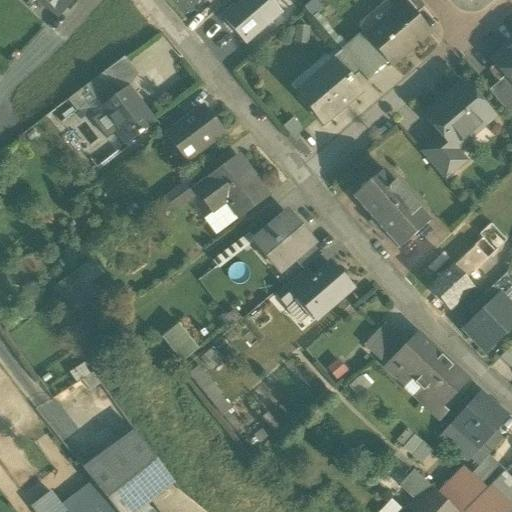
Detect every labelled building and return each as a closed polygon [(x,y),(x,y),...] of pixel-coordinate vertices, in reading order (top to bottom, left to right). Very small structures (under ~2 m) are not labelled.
[(41,0),(58,15),(71,0),(41,0)] [(267,0),(247,0),(224,20),(244,43),(279,13),(267,0)] [(313,0),(312,0),(304,8),(313,18),(322,10),(313,0)] [(399,0),(404,4),(414,17),(424,8),(417,0),(399,0)] [(388,62),(391,65),(428,34),(414,17),(404,4),(366,36),(388,62)] [(295,27),(294,44),(307,45),(308,28),(295,27)] [(366,82),(388,62),(366,36),(363,32),(341,52),(359,73),(366,82)] [(505,77),(511,84),(511,49),(508,52),(504,52),(492,62),(505,77)] [(335,65),(349,81),(359,73),(341,52),(329,61),(334,66),(335,65)] [(291,84),(300,95),(334,66),(329,61),(325,56),(291,84)] [(85,87),(101,109),(126,89),(123,85),(136,75),(123,59),(85,87)] [(300,95),(324,124),(360,94),(349,81),(335,65),(334,66),(300,95)] [(488,92),(504,110),(511,103),(511,84),(505,77),(488,92)] [(462,83),(437,104),(439,107),(464,86),(462,83)] [(441,136),(453,150),(454,149),(491,118),(489,115),(490,114),(491,110),(486,104),(482,104),(481,105),(464,86),(439,107),(437,104),(424,116),(441,136)] [(101,109),(85,87),(67,100),(76,112),(101,109)] [(127,143),(128,144),(142,134),(141,133),(155,123),(144,108),(142,110),(126,89),(101,109),(102,110),(117,130),(118,131),(120,129),(129,142),(127,143)] [(166,136),(185,162),(223,134),(203,108),(166,136)] [(117,130),(102,110),(90,119),(106,138),(117,130)] [(292,120),(282,128),(292,139),(302,131),(292,120)] [(120,129),(118,131),(127,143),(129,142),(120,129)] [(420,154),(443,181),(466,162),(454,149),(453,150),(441,136),(420,154)] [(226,203),(237,218),(266,196),(238,159),(196,190),(199,194),(213,213),(226,203)] [(353,198),(399,249),(428,223),(382,172),(353,198)] [(160,201),(171,215),(199,194),(196,190),(189,180),(160,201)] [(226,203),(213,213),(204,220),(214,234),(237,218),(226,203)] [(256,240),(281,269),(292,259),(311,243),(286,214),(256,240)] [(429,254),(445,271),(470,247),(455,230),(429,254)] [(249,233),(211,262),(217,270),(255,242),(249,233)] [(292,259),(302,271),(320,254),(311,243),(292,259)] [(490,267),(470,247),(445,271),(428,287),(447,307),(490,267)] [(90,280),(103,274),(96,260),(53,282),(69,312),(99,297),(90,280)] [(295,296),(316,320),(351,290),(329,265),(311,280),(294,295),(295,296)] [(276,295),(285,305),(295,296),(294,295),(311,280),(303,271),(276,295)] [(468,310),(476,319),(499,297),(500,298),(503,295),(494,286),(468,310)] [(316,320),(295,296),(285,305),(283,307),(303,331),(316,320)] [(475,341),(485,352),(511,325),(511,310),(500,298),(499,297),(476,319),(466,329),(476,340),(475,341)] [(364,347),(389,369),(418,337),(393,314),(364,347)] [(160,338),(181,364),(198,350),(177,325),(160,338)] [(432,349),(418,337),(389,369),(404,383),(432,349)] [(511,344),(502,355),(511,364),(511,344)] [(212,369),(223,358),(213,348),(202,359),(212,369)] [(412,397),(439,422),(448,413),(442,407),(466,380),(432,349),(404,383),(407,386),(412,381),(420,389),(412,397)] [(337,360),(326,370),(336,381),(347,372),(337,360)] [(186,375),(221,417),(232,408),(198,366),(186,375)] [(361,376),(348,387),(358,399),(371,387),(361,376)] [(475,450),(476,451),(493,432),(505,418),(479,396),(450,428),(475,450)] [(464,462),(468,457),(475,450),(450,428),(440,440),(464,462)] [(396,441),(403,447),(414,435),(407,429),(396,441)] [(468,457),(478,467),(487,458),(502,440),(493,432),(476,451),(475,450),(468,457)] [(135,433),(88,468),(79,457),(75,460),(84,471),(92,482),(115,511),(148,511),(142,504),(172,482),(135,433)] [(403,447),(411,455),(422,443),(414,435),(403,447)] [(432,452),(422,443),(411,455),(421,465),(432,452)] [(403,487),(416,499),(429,487),(398,457),(376,479),(394,496),(403,487)] [(471,475),(487,490),(503,473),(487,458),(478,467),(471,475)] [(439,491),(461,511),(464,511),(480,497),(487,490),(471,475),(462,467),(439,491)] [(511,511),(511,481),(503,473),(487,490),(480,497),(464,511),(511,511)] [(115,511),(92,482),(61,506),(65,511),(115,511)] [(455,511),(430,487),(429,487),(416,499),(406,508),(410,511),(455,511)] [(65,511),(61,506),(50,493),(30,508),(33,511),(65,511)] [(391,500),(379,511),(399,511),(401,510),(391,500)]
